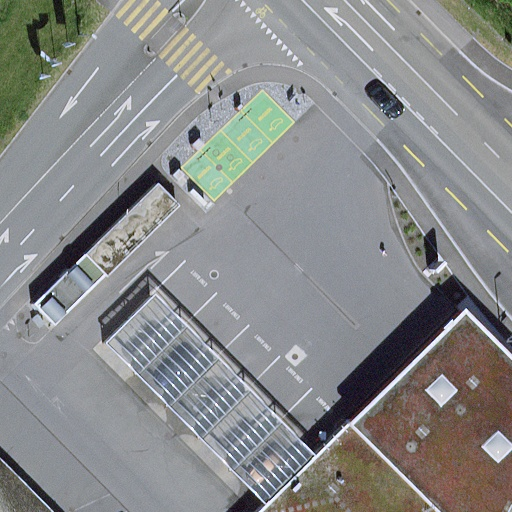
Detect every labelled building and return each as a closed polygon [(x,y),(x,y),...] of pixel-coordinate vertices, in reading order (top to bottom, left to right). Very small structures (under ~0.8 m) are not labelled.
[(53,329),(179,209),(154,185),(30,306),(53,329)] [(261,506),(310,457),(150,296),(100,345),(261,506)] [(511,511),(511,367),(457,312),(347,421),(437,511),(511,511)] [(261,506),(254,511),(437,511),(347,421),(310,457),(261,506)] [(0,511),(65,511),(0,444),(0,511)]
